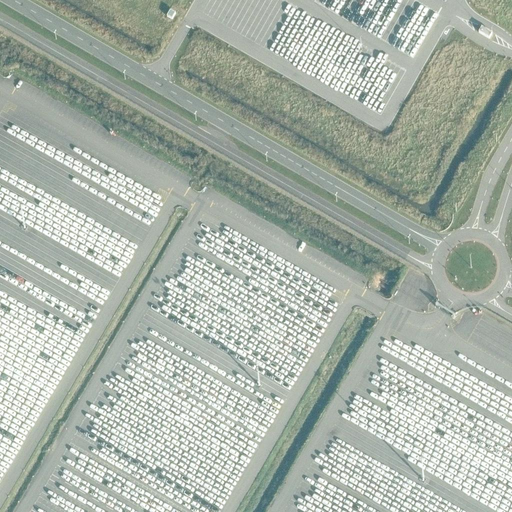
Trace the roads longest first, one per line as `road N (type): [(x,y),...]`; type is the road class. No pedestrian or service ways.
road 1 (unclassified): [(0,20),(438,274)]
road 2 (unclassified): [(9,0),(443,250)]
road 3 (unclassified): [(27,511),(203,205)]
road 4 (unclassified): [(203,205),(4,89)]
road 5 (unclassified): [(384,318),(391,314),(203,205)]
road 6 (unclassified): [(273,511),(384,318)]
road 7 (unclassified): [(511,377),(443,337),(413,334),(384,318)]
